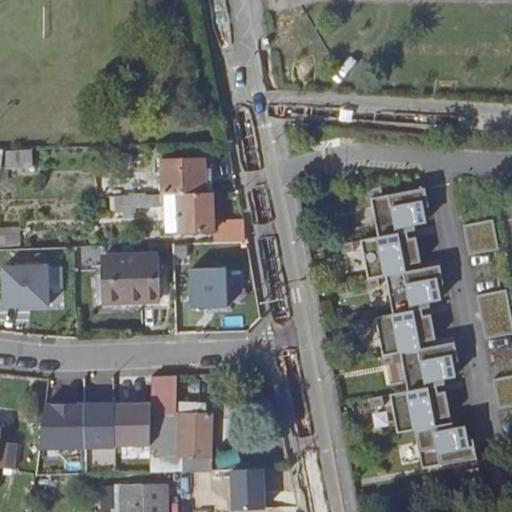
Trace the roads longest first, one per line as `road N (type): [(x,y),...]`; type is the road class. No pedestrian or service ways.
road 1 (residential): [(228,0),(294,345)]
road 2 (residential): [(294,345),(0,350)]
road 3 (residential): [(294,345),(327,511)]
